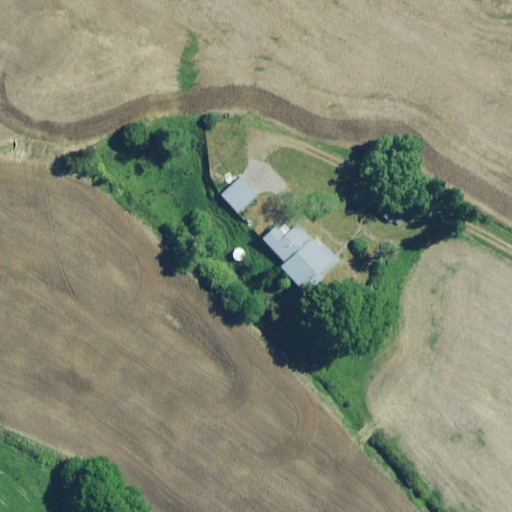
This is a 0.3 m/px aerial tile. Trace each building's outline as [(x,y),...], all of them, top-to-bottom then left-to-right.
[(237,176),(217,196),(235,214),(256,195),(237,176)] [(388,203),(380,214),(397,227),(406,215),(388,203)] [(279,264),(309,237),(289,214),(259,242),(279,264)] [(335,264),(332,261),(334,259),(321,245),(318,247),(309,237),(279,264),(274,269),(296,294),(307,284),(309,287),(335,264)] [(235,263),(237,264),(238,264),(240,263),(241,263),(242,262),(243,261),(244,260),(245,259),(245,258),(246,256),(246,255),(245,253),(245,252),(244,251),(243,250),(242,249),(241,248),(240,248),(238,247),(237,247),(236,248),(234,248),(233,249),(232,250),(231,251),(230,252),(230,253),(229,255),(229,256),(230,257),(230,259),(231,260),(232,261),(233,262),(234,263),(235,263)]
